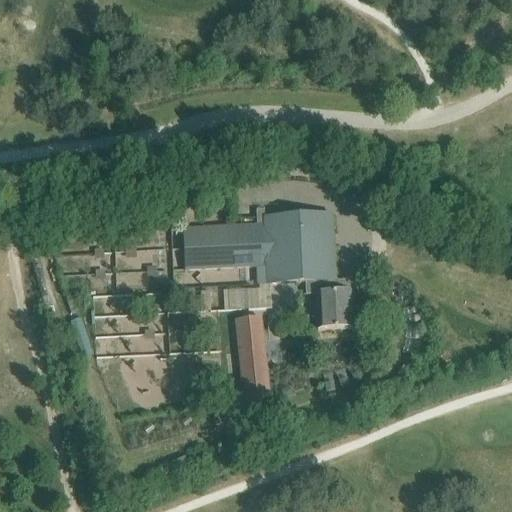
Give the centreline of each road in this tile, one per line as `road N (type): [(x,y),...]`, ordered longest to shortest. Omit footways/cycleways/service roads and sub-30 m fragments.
road 1 (unclassified): [(175,185),(304,171),(375,190),(511,252)]
road 2 (track): [(0,216),(175,185)]
